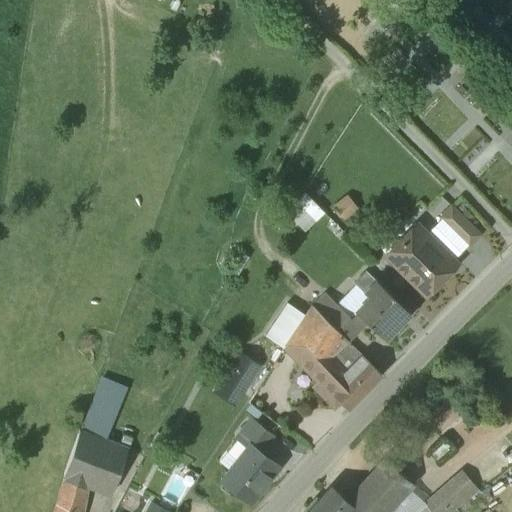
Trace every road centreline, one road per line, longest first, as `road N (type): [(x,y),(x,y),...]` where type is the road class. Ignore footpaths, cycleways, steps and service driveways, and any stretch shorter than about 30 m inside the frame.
road 1 (residential): [(271,511),(511,266)]
road 2 (track): [(511,245),(271,0)]
